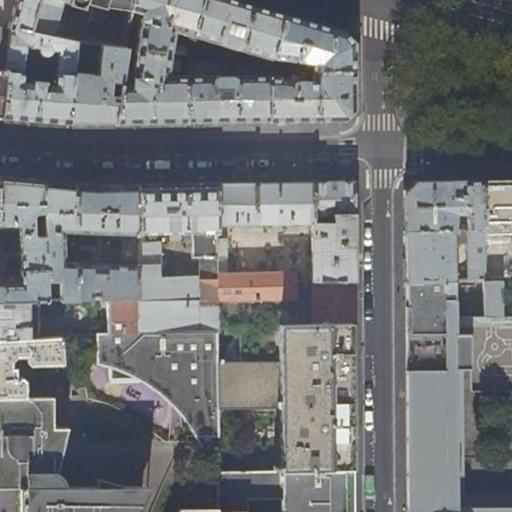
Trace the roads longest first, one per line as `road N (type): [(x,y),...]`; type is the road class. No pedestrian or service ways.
road 1 (residential): [(378,152),(102,155),(0,146)]
road 2 (residential): [(378,152),(383,511)]
road 3 (residential): [(379,0),(378,152)]
